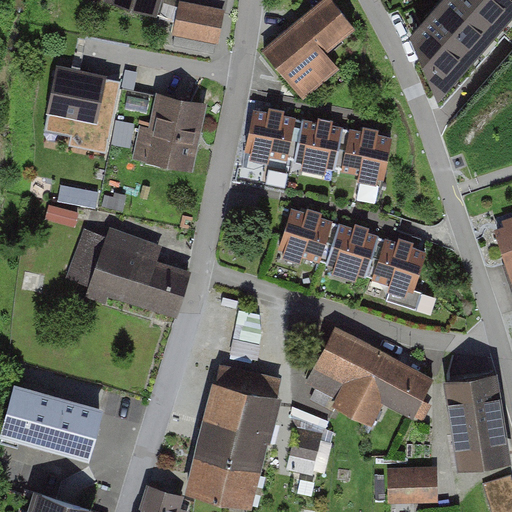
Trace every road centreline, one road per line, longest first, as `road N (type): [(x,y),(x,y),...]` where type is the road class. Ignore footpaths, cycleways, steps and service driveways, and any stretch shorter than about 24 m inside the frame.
road 1 (residential): [(367,0),(404,66),(496,336)]
road 2 (unclassified): [(496,336),(435,343),(199,270)]
road 3 (residential): [(199,270),(251,0)]
road 4 (residential): [(128,511),(199,270)]
